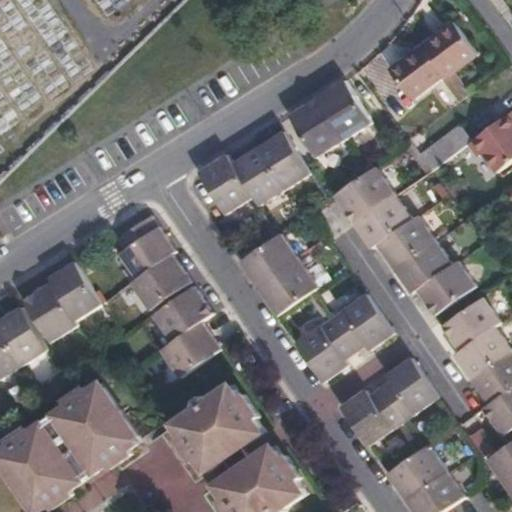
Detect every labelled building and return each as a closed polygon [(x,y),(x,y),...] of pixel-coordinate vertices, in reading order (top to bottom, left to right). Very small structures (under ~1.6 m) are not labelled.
[(458,24),(427,49),(466,101),(472,98),(455,76),(482,57),(458,24)] [(427,49),(395,73),(418,103),(443,83),(460,107),(466,101),(427,49)] [(336,88),(322,96),(307,106),(293,115),(319,156),(348,139),(376,122),(350,79),(336,88)] [(511,114),(475,143),(471,145),(481,158),(485,155),(499,174),(511,164),(511,114)] [(463,128),(424,158),(435,173),(471,145),(475,143),(463,128)] [(262,204),(288,188),(313,172),(287,131),(262,147),(236,163),(262,204)] [(217,162),(204,170),(231,214),(257,197),(230,154),(217,162)] [(340,195),(359,224),(400,196),(382,168),(340,195)] [(368,237),(378,252),(420,225),(400,196),(359,224),(368,237)] [(129,248),(124,251),(140,276),(175,252),(179,250),(155,215),(122,238),(129,248)] [(386,248),(403,274),(445,246),(427,220),(420,225),(386,248)] [(323,292),(303,262),(284,235),(245,261),(254,274),(264,289),(273,303),(284,318),(323,292)] [(403,274),(421,299),(426,295),(462,270),(445,246),(403,274)] [(194,280),(175,252),(140,276),(134,280),(154,308),(194,280)] [(51,280),(54,284),(78,322),(105,304),(78,263),(51,280)] [(426,295),(444,320),(485,291),(468,267),(462,270),(426,295)] [(54,284),(28,301),(55,343),(81,326),(78,322),(54,284)] [(198,285),(156,312),(175,341),(206,321),(217,313),(198,285)] [(400,336),(372,296),(337,320),(365,360),(366,361),(384,347),(400,336)] [(452,332),(467,355),(504,330),(510,327),(493,303),(452,332)] [(26,308),(0,325),(0,327),(26,367),(54,349),(26,308)] [(365,360),(337,320),(302,345),(331,385),(349,372),(365,360)] [(206,321),(175,341),(164,348),(183,377),(224,349),(206,321)] [(0,327),(0,383),(0,384),(26,367),(0,327)] [(463,359),(480,384),(511,362),(511,342),(504,330),(467,355),(463,359)] [(382,385),(409,424),(445,400),(418,360),(401,372),(382,385)] [(511,362),(480,384),(496,408),(511,397),(511,362)] [(107,381),(0,452),(0,459),(34,511),(41,511),(49,507),(51,509),(75,493),(73,489),(111,464),(113,467),(135,451),(133,448),(146,439),(107,381)] [(237,383),(178,423),(188,436),(184,439),(199,460),(203,458),(211,470),(232,456),(241,470),(221,484),(230,496),(225,499),(233,511),(282,511),(312,492),(279,444),(259,458),(249,444),(269,430),(237,383)] [(346,410),(373,449),(409,424),(382,385),(365,397),(346,410)] [(491,413),(507,436),(510,440),(511,438),(511,397),(496,408),(491,413)] [(511,442),(490,458),(509,486),(511,483),(511,442)] [(401,488),(411,502),(452,474),(433,449),(393,476),(401,488)] [(444,511),(467,497),(452,474),(411,502),(417,511),(444,511)]
